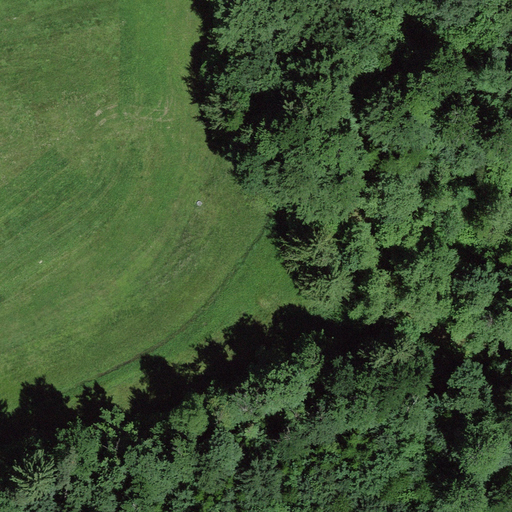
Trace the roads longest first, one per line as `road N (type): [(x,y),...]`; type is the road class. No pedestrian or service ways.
road 1 (track): [(511,331),(475,331),(416,302),(375,251),(340,160),(357,106),(390,66),(511,25)]
road 2 (track): [(366,95),(217,145)]
